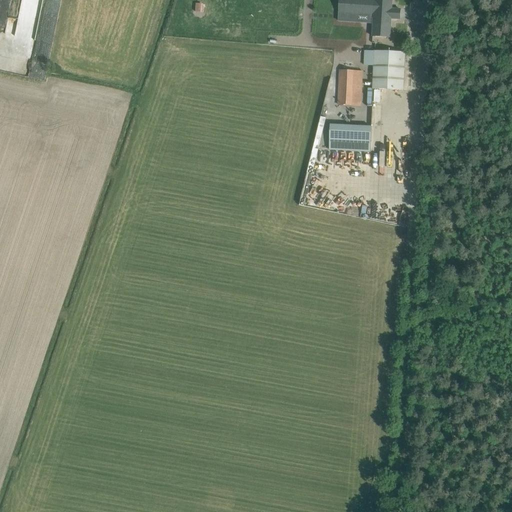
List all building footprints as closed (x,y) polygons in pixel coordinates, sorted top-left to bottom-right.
[(339,0),(339,12),(339,21),(354,22),(355,13),(373,15),(374,0),(339,0)] [(392,0),(374,0),(374,1),(374,15),(373,25),(373,34),(390,35),(392,0)] [(194,11),(201,12),(202,3),(194,3),(194,11)] [(403,90),(405,53),(374,51),(373,89),(403,90)] [(337,105),(361,106),(363,71),(339,70),(337,105)] [(330,123),(330,138),(370,139),(371,124),(330,123)]
